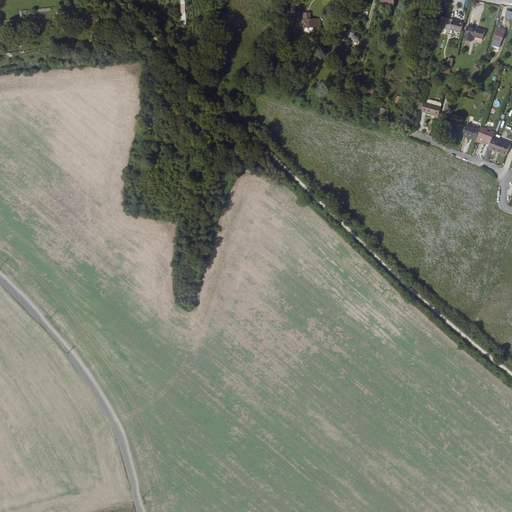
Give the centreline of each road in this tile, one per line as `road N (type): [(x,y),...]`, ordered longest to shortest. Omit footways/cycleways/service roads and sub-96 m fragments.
road 1 (unclassified): [(0,279),(92,385),(122,442),(139,511)]
road 2 (residential): [(411,134),(494,168),(502,175),(503,205),(511,210)]
